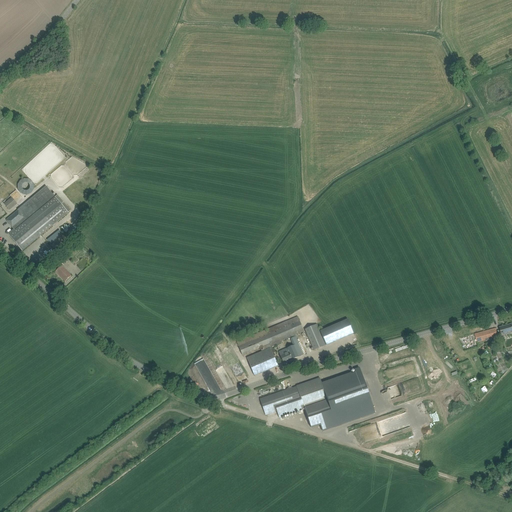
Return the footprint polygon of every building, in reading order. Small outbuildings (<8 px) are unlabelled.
[(8,234),(22,251),(68,213),(47,187),(6,220),(10,225),(12,223),(14,225),(12,227),(14,230),(8,234),(8,235),(8,234)] [(9,210),(17,204),(12,197),(4,204),(9,210)] [(66,254),(69,258),(76,252),(73,248),(66,254)] [(58,261),(62,265),(68,260),(64,255),(58,261)] [(55,272),(65,282),(72,276),(62,265),(55,272)] [(241,340),(237,342),(242,355),(260,348),(262,351),(270,348),(247,358),(255,376),(278,366),(271,350),(273,349),(272,347),(281,343),(280,341),(303,332),(297,316),(241,340)] [(327,328),(333,342),(354,333),(348,319),(327,328)] [(317,324),(304,330),(314,351),(333,342),(327,328),(320,331),(317,324)] [(511,325),(511,324),(500,328),(502,336),(511,333),(511,325)] [(495,329),(475,334),(477,343),(498,337),(495,329)] [(284,364),(303,355),(295,337),(291,339),(293,346),(279,352),(284,364)] [(267,397),(260,399),(265,415),(273,412),(277,411),(279,418),(305,409),(311,428),(320,424),(322,431),(375,413),(359,368),(354,370),(355,373),(322,384),(320,379),(297,386),(292,388),(291,386),(288,387),(289,389),(267,397)]
